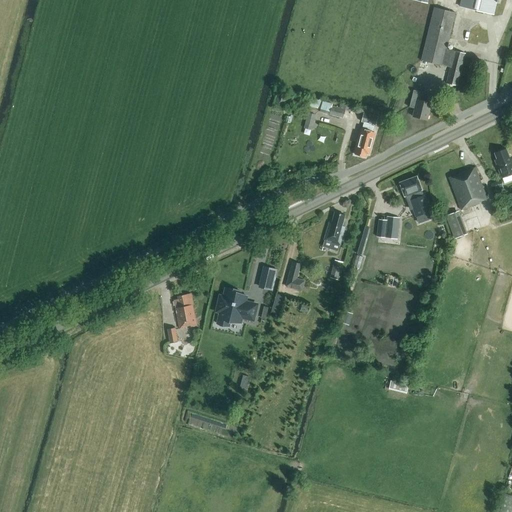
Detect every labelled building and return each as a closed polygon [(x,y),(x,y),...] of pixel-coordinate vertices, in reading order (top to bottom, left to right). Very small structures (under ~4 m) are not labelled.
[(494,14),(496,3),(494,3),(495,0),(461,0),(460,6),(494,14)] [(457,86),(465,53),(446,49),(455,12),(434,7),(421,60),(442,66),(442,65),(450,67),(446,83),(457,86)] [(428,93),(414,90),(409,107),(415,108),(413,116),(427,120),(431,103),(426,102),(428,93)] [(320,111),(330,113),(332,105),(322,103),(320,111)] [(351,103),(350,107),(363,113),(365,109),(351,103)] [(332,105),(330,113),(329,115),(343,118),(345,109),(332,105)] [(316,128),(317,113),(309,112),(308,127),(316,128)] [(376,125),(378,116),(364,113),(361,122),(363,123),(355,154),(365,156),(366,153),(368,153),(374,132),(372,132),(374,125),(376,125)] [(509,157),(506,148),(494,152),(496,159),(494,160),(501,179),(511,174),(511,158),(511,156),(509,157)] [(461,210),(480,203),(479,202),(487,199),(475,167),(449,177),(461,210)] [(417,195),(423,193),(417,176),(399,182),(406,199),(411,197),(413,204),(411,205),(415,217),(432,211),(428,199),(419,202),(417,195)] [(468,234),(459,210),(446,215),(455,239),(468,234)] [(342,226),(345,215),(335,212),(332,223),(329,222),(324,240),(340,245),(345,227),(342,226)] [(376,237),(385,238),(397,239),(399,218),(386,217),(386,221),(381,220),(378,220),(376,237)] [(339,280),(344,263),(334,260),(329,278),(339,280)] [(302,291),(305,280),(297,278),(301,264),(292,262),(285,287),(302,291)] [(262,286),(268,287),(274,268),(263,265),(259,277),(264,278),(262,286)] [(256,303),(245,301),(246,295),(239,293),(238,294),(235,293),(236,289),(226,287),(224,295),(219,294),(216,310),(219,311),(216,323),(227,325),(229,319),(239,322),(241,316),(253,319),(256,303)] [(275,291),(271,312),(283,314),(286,293),(275,291)] [(197,325),(192,305),(193,304),(191,293),(178,296),(178,299),(174,300),(174,301),(173,302),(174,306),(175,305),(180,329),(197,325)] [(175,328),(167,329),(170,343),(178,341),(175,328)] [(246,387),(249,376),(243,375),(240,386),(246,387)] [(409,384),(391,380),(389,389),(406,393),(409,384)] [(499,511),(511,511),(511,495),(505,493),(499,511)]
